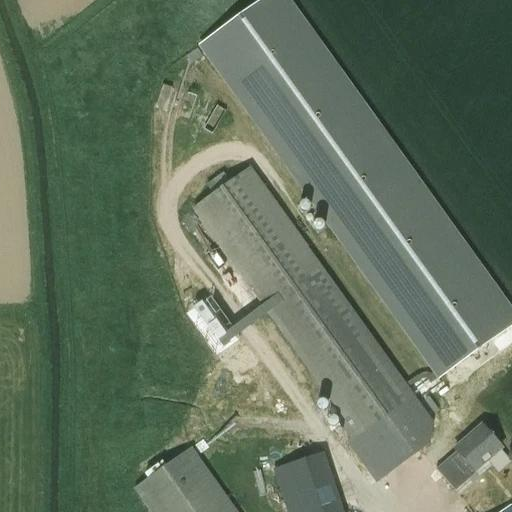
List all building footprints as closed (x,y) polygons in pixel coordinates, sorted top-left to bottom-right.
[(511,313),(287,0),(264,0),(199,47),(438,380),(511,327),(511,313)] [(434,424),(414,398),(249,168),(192,210),(345,422),(340,426),(350,439),(346,442),(376,484),(380,481),(430,445),(434,424)] [(455,454),(449,459),(435,471),(455,493),(474,476),(474,475),(502,450),(482,427),(454,452),(455,454)] [(235,511),(191,450),(133,491),(147,511),(235,511)] [(343,511),(335,485),(334,486),(324,454),(273,472),(285,511),(343,511)]
